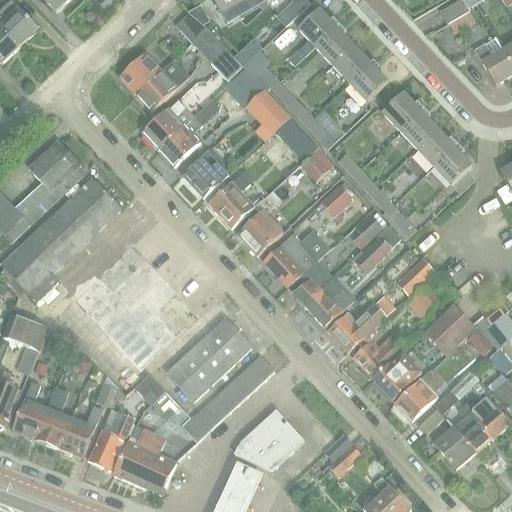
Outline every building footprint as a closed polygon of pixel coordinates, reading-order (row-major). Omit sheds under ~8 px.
[(42,0),(56,14),(71,0),(42,0)] [(298,0),(213,0),(224,20),(242,9),(244,12),(265,0),(266,2),(269,0),(289,0),(294,5),(298,0)] [(286,29),(310,7),(303,0),(298,0),(294,5),(278,20),(286,29)] [(471,0),(464,0),(439,14),(446,27),(468,14),(467,12),(475,7),(471,0)] [(511,3),(510,0),(500,0),(506,9),(511,5),(511,3)] [(0,28),(20,49),(37,33),(38,32),(11,3),(0,13),(0,28)] [(188,15),(203,28),(210,24),(200,8),(188,15)] [(317,51),(340,29),(333,22),(331,24),(320,13),(299,32),(317,51)] [(188,16),(175,28),(180,33),(192,45),(206,32),(206,31),(188,16)] [(0,66),(1,67),(20,49),(0,28),(0,66)] [(317,51),(333,68),(354,49),(344,38),(347,36),(340,29),(317,51)] [(206,32),(192,45),(211,66),(226,52),(206,32)] [(511,77),(511,69),(502,52),(495,40),(484,47),(474,53),(495,88),(511,77)] [(164,42),(159,47),(164,52),(169,48),(164,42)] [(234,60),(243,70),(262,52),(253,42),(234,60)] [(511,46),(502,52),(511,69),(511,46)] [(370,66),(354,49),(333,68),(349,86),(370,66)] [(226,52),(211,66),(227,83),(242,69),(226,52)] [(260,55),(243,71),(244,73),(252,81),(269,64),(260,55)] [(162,73),(145,56),(120,80),(136,98),(162,73)] [(162,73),(136,98),(152,115),(178,91),(189,79),(174,62),(162,73)] [(349,86),(366,104),(387,84),(376,72),(379,70),(372,63),(370,66),(349,86)] [(265,70),(257,77),(271,92),(279,85),(265,70)] [(244,73),(230,86),(249,106),(263,93),(252,81),(244,73)] [(279,85),(271,92),(287,109),(295,102),(279,85)] [(249,106),(246,108),(260,124),(263,126),(272,136),(275,133),(279,130),(289,121),(277,108),(263,93),(249,106)] [(383,116),(400,134),(424,112),(418,105),(415,107),(404,96),(383,116)] [(295,102),(287,109),(305,128),(313,121),(295,102)] [(142,136),(159,153),(184,129),(185,129),(194,121),(186,113),(177,103),(168,112),(142,136)] [(400,134),(417,152),(438,132),(428,121),(431,119),(424,112),(400,134)] [(194,121),(185,129),(184,129),(159,153),(174,170),(200,146),(192,137),(201,128),(194,121)] [(301,134),(289,121),(279,130),(292,143),(301,134)] [(313,121),(305,128),(319,143),(327,136),(313,121)] [(417,152),(433,169),(457,147),(451,140),(448,142),(438,132),(417,152)] [(0,232),(11,244),(54,205),(84,178),(78,171),(81,169),(59,144),(29,171),(42,186),(14,211),(0,195),(0,232)] [(457,147),(433,169),(450,188),(472,168),(461,157),(464,154),(457,147)] [(210,152),(182,178),(203,201),(228,177),(221,170),(224,167),(210,152)] [(346,157),(338,164),(352,179),(360,172),(346,157)] [(313,158),(300,169),(314,185),(327,173),(313,158)] [(393,186),(408,175),(400,163),(385,174),(393,186)] [(511,193),(511,167),(501,175),(511,193)] [(166,178),(184,198),(192,190),(174,171),(166,178)] [(360,172),(352,179),(368,197),(376,190),(360,172)] [(240,178),(208,206),(231,232),(254,211),(240,195),(249,188),(240,178)] [(50,276),(120,211),(92,181),(0,267),(35,305),(58,284),(50,276)] [(400,188),(392,203),(411,213),(419,198),(400,188)] [(352,202),(340,190),(321,208),(333,220),(352,202)] [(376,190),(368,197),(384,214),(392,207),(376,190)] [(282,236),(265,217),(281,203),(273,194),(254,211),(259,217),(237,238),(257,259),(282,236)] [(384,214),(381,217),(405,243),(416,233),(392,207),(384,214)] [(372,221),(356,235),(368,247),(375,240),(382,233),(372,221)] [(365,276),(400,242),(388,228),(382,233),(375,240),(377,242),(354,264),(365,276)] [(279,250),(263,265),(288,292),(311,270),(317,264),(330,252),(313,233),(300,245),(293,237),(279,250)] [(138,360),(171,330),(127,283),(152,259),(130,235),(72,289),(138,360)] [(456,282),(469,269),(461,261),(448,274),(456,282)] [(422,262),(398,286),(410,298),(434,274),(422,262)] [(288,292),(304,309),(326,288),(333,281),(317,264),(311,270),(288,292)] [(326,288),(304,309),(324,331),(355,303),(333,281),(326,288)] [(421,322),(440,306),(426,290),(407,307),(421,322)] [(471,327),(470,327),(474,331),(476,333),(492,350),(495,353),(511,338),(511,328),(495,307),(471,327)] [(369,336),(382,324),(387,321),(375,308),(357,325),(348,315),(327,334),(347,356),(364,341),(369,336)] [(445,358),(474,331),(470,327),(471,327),(453,308),(424,336),(445,358)] [(38,354),(47,332),(10,318),(2,340),(38,354)] [(193,405),(252,351),(225,322),(167,376),(193,405)] [(476,333),(466,342),(482,359),(492,350),(476,333)] [(369,347),(353,362),(374,384),(398,361),(401,358),(386,341),(380,347),(369,336),(364,341),(369,347)] [(398,361),(374,384),(392,403),(422,376),(403,356),(401,358),(398,361)] [(83,358),(74,367),(84,376),(93,368),(83,358)] [(260,358),(248,369),(263,385),(274,374),(260,358)] [(511,368),(504,359),(502,361),(496,367),(506,378),(511,372),(511,368)] [(39,365),(34,376),(43,380),(47,369),(39,365)] [(248,369),(237,379),(252,395),(263,385),(248,369)] [(0,428),(6,431),(20,393),(6,388),(10,377),(0,372),(0,428)] [(428,391),(437,382),(429,374),(395,407),(411,424),(436,400),(428,391)] [(477,384),(468,374),(448,393),(455,401),(461,396),(463,398),(477,384)] [(142,415),(166,394),(150,376),(127,398),(142,415)] [(237,379),(226,389),(241,405),(252,395),(237,379)] [(511,383),(510,382),(492,397),(511,419),(511,383)] [(34,442),(34,443),(47,412),(33,407),(40,389),(31,385),(12,433),(34,442)] [(110,412),(117,392),(105,387),(97,407),(110,412)] [(230,415),(241,405),(226,389),(215,399),(230,415)] [(34,443),(58,452),(70,421),(60,417),(68,395),(56,390),(47,412),(34,443)] [(486,394),(477,402),(481,406),(488,401),(490,399),(486,394)] [(215,399),(205,409),(219,425),(230,415),(215,399)] [(464,409),(463,410),(492,442),(510,427),(488,401),(481,406),(470,416),(464,409)] [(70,421),(58,452),(59,453),(59,452),(82,461),(101,413),(93,409),(86,428),(70,421)] [(205,409),(194,419),(209,435),(219,425),(205,409)] [(449,428),(474,457),(492,442),(463,410),(461,412),(466,419),(452,431),(449,428)] [(236,451),(238,452),(235,457),(239,459),(266,471),(271,473),(275,470),(276,471),(278,469),(277,468),(304,444),(276,412),(240,445),(238,449),(237,449),(236,451)] [(427,437),(445,421),(437,412),(419,428),(427,437)] [(111,475),(133,422),(121,417),(112,439),(102,435),(89,466),(111,475)] [(197,446),(209,435),(194,419),(182,429),(197,446)] [(161,500),(162,497),(176,466),(158,458),(165,441),(136,428),(113,478),(161,500)] [(457,472),(474,457),(449,428),(446,431),(448,434),(434,446),(457,472)] [(343,439),(324,456),(333,466),(352,448),(343,439)] [(333,466),(329,470),(338,480),(362,459),(352,448),(333,466)] [(246,511),(266,471),(239,459),(214,511),(246,511)] [(382,496),(365,511),(409,511),(382,481),(374,487),(382,496)]
